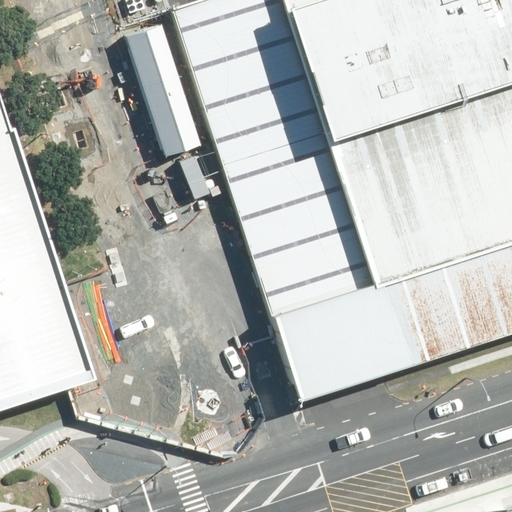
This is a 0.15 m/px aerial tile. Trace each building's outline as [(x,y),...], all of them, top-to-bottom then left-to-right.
[(142,0),(124,0),(129,14),(145,9),(142,0)] [(511,0),(193,0),(186,2),(167,9),(293,403),(343,387),(511,333),(511,0)] [(159,19),(125,30),(144,92),(179,81),(159,19)] [(179,81),(144,92),(154,122),(188,112),(179,81)] [(188,112),(154,122),(164,153),(198,142),(188,112)] [(42,221),(10,121),(1,123),(0,119),(0,405),(69,384),(92,376),(74,320),(62,283),(42,221)] [(196,155),(183,161),(197,196),(210,190),(196,155)] [(161,441),(149,444),(157,473),(169,470),(161,441)]
